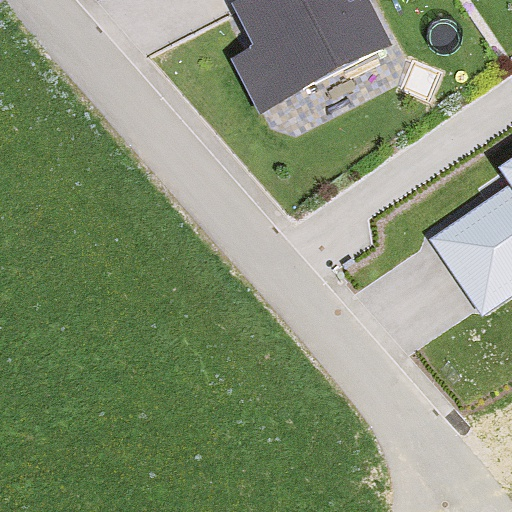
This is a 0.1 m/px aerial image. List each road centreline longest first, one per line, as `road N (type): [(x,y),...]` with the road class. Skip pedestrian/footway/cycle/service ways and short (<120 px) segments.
road 1 (residential): [(35,0),(266,263)]
road 2 (residential): [(266,263),(417,444),(450,511)]
road 3 (residential): [(266,263),(511,100)]
